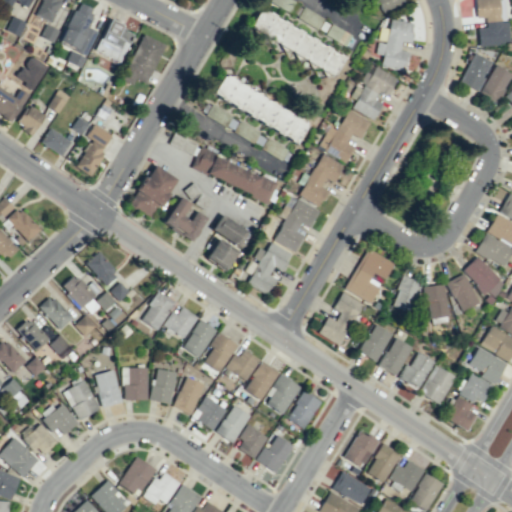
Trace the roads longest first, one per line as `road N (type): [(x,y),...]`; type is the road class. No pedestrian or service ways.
road 1 (residential): [(278,337),(439,62),(438,0)]
road 2 (tertiary): [(0,300),(92,212),(224,0)]
road 3 (residential): [(278,337),(0,149)]
road 4 (residential): [(275,511),(183,447),(143,434),(109,437),(75,463),(41,511)]
road 5 (residential): [(351,213),(410,245),(445,237),(487,160),(486,141),(422,95)]
road 6 (residential): [(511,495),(278,337)]
road 7 (secondary): [(511,384),(435,511)]
road 8 (residential): [(277,511),(353,388)]
